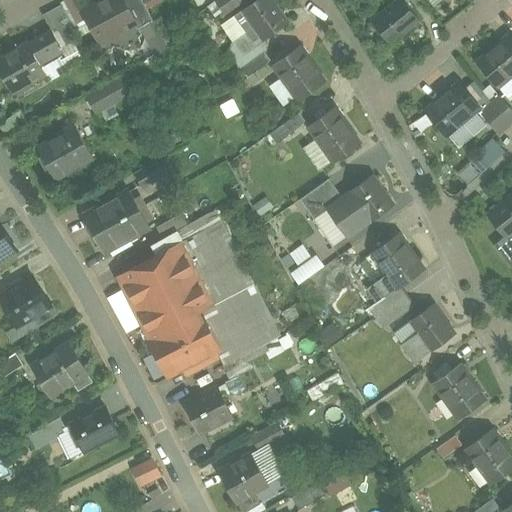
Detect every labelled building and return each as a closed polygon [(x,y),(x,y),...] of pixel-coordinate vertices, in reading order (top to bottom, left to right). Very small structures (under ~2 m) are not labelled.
[(106,0),(85,12),(102,43),(136,24),(137,23),(124,0),(106,0)] [(142,0),(124,0),(137,23),(136,24),(139,29),(144,26),(153,21),(154,21),(142,0)] [(245,0),(220,0),(217,2),(226,14),(245,0)] [(272,0),(259,0),(245,10),(253,21),(263,36),(265,39),(289,23),(272,0)] [(403,0),(400,0),(374,22),(392,44),(420,21),(403,0)] [(154,21),(153,21),(144,26),(159,53),(168,48),(154,21)] [(263,36),(253,21),(245,27),(255,42),(263,36)] [(74,42),(63,22),(55,26),(66,46),(74,42)] [(52,31),(30,44),(40,63),(63,50),(52,31)] [(511,76),(511,34),(479,63),(500,87),(511,76)] [(29,43),(0,59),(0,67),(14,93),(47,75),(40,63),(30,44),(29,43)] [(301,47),(274,66),(300,101),(326,83),(301,47)] [(126,76),(87,98),(95,111),(112,101),(113,103),(134,91),(126,76)] [(460,83),(426,111),(447,136),(481,108),(460,83)] [(511,121),(511,108),(502,97),(492,106),(509,125),(511,121)] [(509,125),(492,106),(482,114),(499,133),(509,125)] [(336,108),(309,128),(335,163),(362,144),(336,108)] [(299,114),(272,133),(279,143),(306,124),(299,114)] [(75,124),(57,134),(59,137),(39,148),(56,178),(75,167),(76,169),(94,159),(75,124)] [(465,157),(475,173),(501,157),(491,141),(465,157)] [(159,163),(136,175),(143,188),(166,176),(159,163)] [(373,176),(351,191),(351,192),(370,220),(371,221),(394,205),(373,176)] [(330,178),(301,198),(315,219),(331,208),(330,207),(344,197),(330,178)] [(131,190),(86,216),(106,252),(151,227),(131,190)] [(344,197),(330,207),(331,208),(349,234),(350,235),(370,220),(351,192),(344,197)] [(511,198),(490,216),(507,237),(495,247),(511,268),(511,198)] [(349,234),(331,208),(315,219),(334,245),(349,234)] [(182,213),(158,226),(165,239),(189,225),(182,213)] [(219,218),(200,228),(202,232),(206,241),(216,236),(226,231),(219,218)] [(165,239),(154,245),(159,254),(202,232),(200,228),(196,221),(189,225),(165,239)] [(0,224),(0,259),(16,249),(0,224)] [(159,254),(122,275),(150,329),(229,284),(220,268),(230,263),(216,236),(206,241),(202,232),(159,254)] [(400,234),(373,253),(388,274),(369,288),(378,300),(379,300),(397,286),(398,288),(402,285),(425,269),(400,234)] [(284,268),(306,256),(300,245),(278,258),(284,268)] [(294,287),(320,268),(309,254),(284,273),(294,287)] [(254,310),(230,263),(220,268),(229,284),(244,314),(247,313),(258,335),(220,355),(222,357),(227,368),(277,339),(260,307),(254,310)] [(34,275),(1,296),(19,325),(8,332),(14,342),(60,313),(54,303),(52,304),(34,275)] [(229,284),(150,329),(153,336),(200,312),(220,355),(258,335),(247,313),(244,314),(229,284)] [(397,286),(379,300),(387,311),(409,295),(402,285),(398,288),(397,286)] [(409,295),(387,311),(394,321),(416,305),(409,295)] [(434,304),(394,333),(416,362),(455,333),(434,304)] [(299,316),(293,307),(284,312),(290,322),(299,316)] [(387,311),(377,318),(384,328),(394,321),(387,311)] [(200,312),(153,336),(173,375),(185,369),(188,375),(222,357),(220,355),(200,312)] [(71,343),(34,367),(53,396),(75,382),(80,390),(94,382),(90,375),(91,374),(71,343)] [(18,353),(0,364),(0,380),(25,365),(18,353)] [(461,364),(435,383),(460,418),(487,400),(461,364)] [(220,387),(188,404),(202,432),(219,424),(218,422),(234,413),(220,387)] [(108,407),(73,425),(86,452),(121,434),(108,407)] [(280,423),(254,438),(261,449),(286,435),(280,423)] [(49,426),(31,437),(36,446),(54,435),(49,426)] [(511,454),(493,429),(467,448),(493,483),(511,468),(511,454)] [(456,436),(439,448),(445,457),(463,444),(456,436)] [(254,453),(222,471),(239,503),(240,503),(244,511),(245,511),(262,503),(256,490),(270,482),(254,453)] [(133,468),(143,487),(166,475),(156,456),(133,468)] [(320,482),(294,497),(301,509),(327,494),(320,482)] [(423,511),(414,492),(406,496),(414,511),(423,511)] [(495,498),(477,511),(493,511),(501,507),(495,498)]
